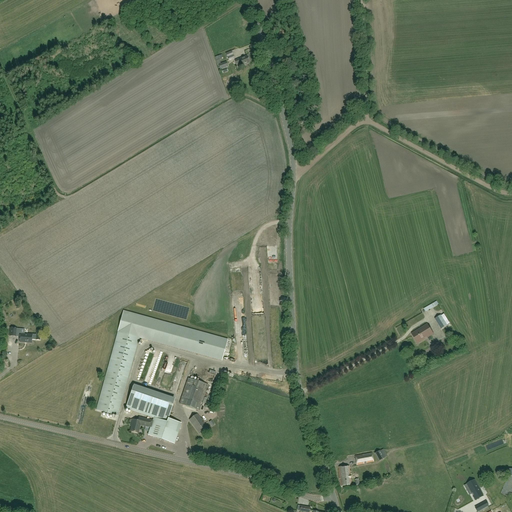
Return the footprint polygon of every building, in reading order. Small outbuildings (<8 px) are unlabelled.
[(229,61),(234,59),(231,51),(225,54),(229,61)] [(242,65),(249,62),(247,56),(239,59),(239,58),(234,60),(236,64),(240,62),(242,65)] [(228,67),(226,62),(218,65),(220,70),(228,67)] [(228,340),(124,310),(96,410),(118,416),(140,338),(222,361),(228,340)] [(441,329),(450,323),(444,314),(442,316),(441,315),(435,319),(441,329)] [(418,344),(434,334),(427,324),(411,333),(418,344)] [(10,328),(9,336),(16,336),(20,336),(19,342),(31,343),(32,339),(41,340),(42,331),(37,331),(36,335),(32,334),(25,334),(20,334),(21,328),(17,328),(10,328)] [(185,362),(179,361),(176,376),(179,376),(179,377),(183,377),(183,372),(185,362)] [(208,385),(188,378),(179,404),(199,411),(208,385)] [(148,435),(161,440),(174,444),(181,425),(168,420),(175,399),(134,385),(126,409),(154,418),(153,420),(139,416),(138,420),(132,418),(131,423),(132,424),(130,431),(138,433),(140,424),(151,427),(148,435)] [(200,434),(208,428),(197,414),(189,420),(200,434)] [(384,458),(380,451),(375,454),(379,461),(384,458)] [(372,452),(355,456),(357,465),(364,463),(363,461),(366,461),(366,462),(373,461),(372,452)] [(341,487),(352,485),(349,466),(339,467),(341,487)] [(475,480),(469,484),(471,488),(470,489),(472,494),(473,496),(476,500),(483,496),(475,480)] [(486,493),(494,511),(497,511),(498,511),(504,511),(500,502),(497,504),(491,491),(486,493)]
